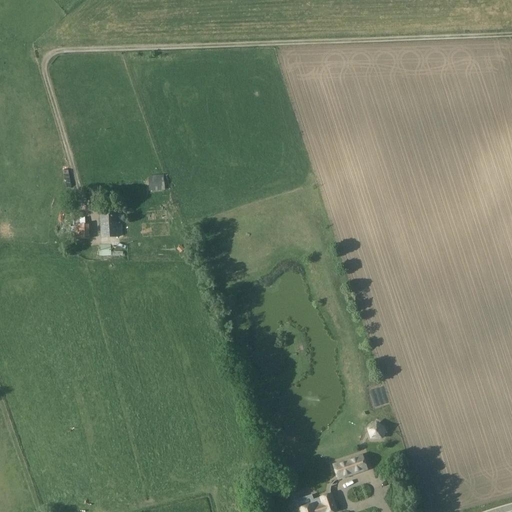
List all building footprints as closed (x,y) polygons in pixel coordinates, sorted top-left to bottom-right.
[(149,177),(150,192),(163,190),(161,176),(149,177)] [(145,219),(166,219),(166,209),(145,210),(145,219)] [(100,213),(101,239),(119,238),(117,212),(100,213)] [(74,226),(75,240),(90,239),(89,225),(74,226)] [(111,245),(99,245),(99,256),(111,256),(111,252),(111,245)] [(185,248),(182,245),(176,249),(180,253),(185,248)] [(382,440),(386,429),(376,422),(367,429),(371,440),(382,440)] [(332,465),(338,481),(368,471),(362,454),(332,465)] [(298,511),(323,511),(325,511),(333,511),(336,511),(331,494),(320,498),(322,503),(315,506),(314,504),(298,509),(298,511)]
